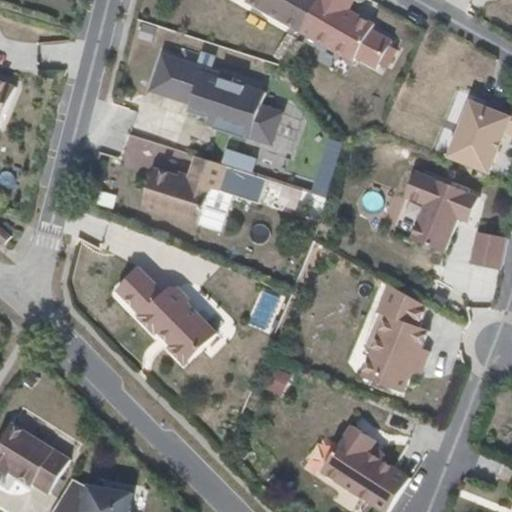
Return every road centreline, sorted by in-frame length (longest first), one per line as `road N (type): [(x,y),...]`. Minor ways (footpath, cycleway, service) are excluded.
road 1 (residential): [(109,0),(29,300)]
road 2 (residential): [(232,511),(29,300)]
road 3 (residential): [(511,293),(500,346),(428,511)]
